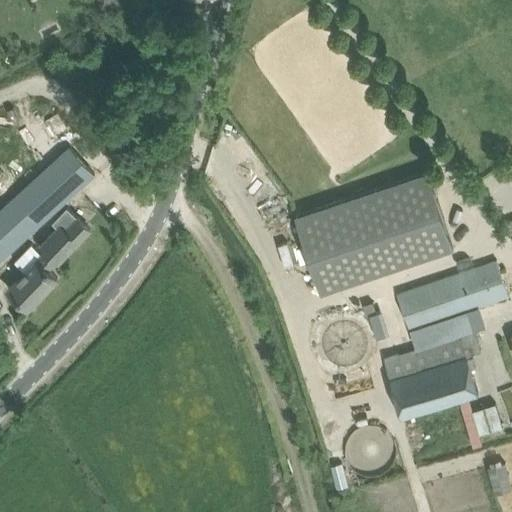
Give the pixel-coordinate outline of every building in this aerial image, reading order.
[(0,211),(0,257),(93,172),(70,148),(0,211)] [(453,247),(428,171),(296,215),(321,291),(453,247)] [(78,241),(90,229),(67,206),(53,222),(58,227),(41,244),(46,249),(42,254),(31,244),(15,261),(25,271),(8,288),(28,308),(58,277),(48,268),(56,259),(58,261),(78,241)] [(398,293),(410,329),(509,296),(497,260),(398,293)] [(372,301),(363,303),(366,314),(375,311),(372,301)] [(477,310),(411,330),(416,346),(473,328),(482,326),(477,310)] [(416,346),(384,356),(390,377),(401,414),(454,399),(477,392),(465,350),(479,346),(473,328),(416,346)] [(495,403),(473,410),(480,433),(502,426),(495,403)]
